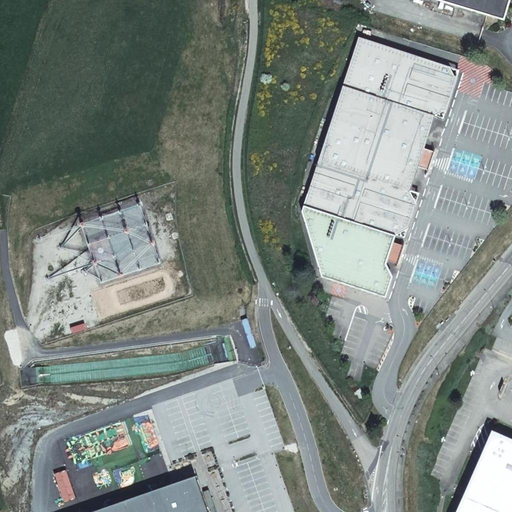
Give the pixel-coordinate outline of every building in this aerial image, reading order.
[(443,0),(489,14),(507,4),(508,0),(443,0)] [(503,18),(507,4),(489,14),(503,18)] [(357,91),(373,43),(358,38),(347,72),(338,101),(357,91)] [(410,56),(373,43),(357,91),(338,101),(299,212),(322,278),(336,282),(385,299),(392,278),(385,265),(386,261),(396,264),(402,246),(392,243),(394,236),(407,229),(415,204),(408,191),(415,170),(424,173),(435,141),(426,138),(433,116),(446,109),(455,81),(449,68),(410,56)] [(511,511),(511,440),(489,431),(464,490),(455,511),(511,511)] [(94,511),(208,511),(196,477),(94,511)]
